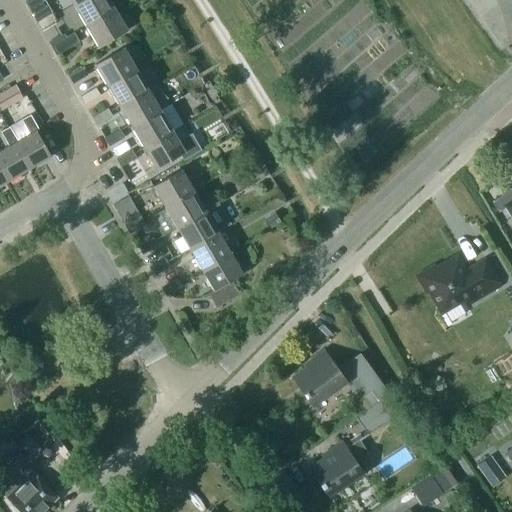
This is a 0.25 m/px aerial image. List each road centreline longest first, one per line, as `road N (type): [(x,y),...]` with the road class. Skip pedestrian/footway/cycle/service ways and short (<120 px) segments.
road 1 (unclassified): [(185,405),(509,87)]
road 2 (track): [(349,238),(201,0)]
road 3 (residential): [(185,405),(58,205)]
road 4 (residential): [(58,205),(87,136),(5,0)]
road 5 (unclassified): [(80,511),(185,405)]
